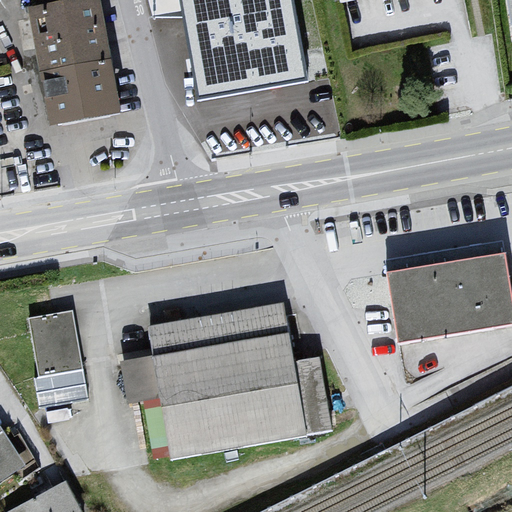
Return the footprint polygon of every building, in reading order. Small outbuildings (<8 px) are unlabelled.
[(93,4),(23,17),(47,128),(116,116),(93,4)] [(273,27),(202,38),(206,53),(197,56),(211,122),(284,107),(273,27)] [(511,310),(499,244),(380,264),(395,347),(511,326),(511,310)] [(278,307),(143,329),(148,358),(119,362),(125,407),(141,404),(149,463),(165,462),(332,433),(317,359),(290,364),(278,307)] [(71,313),(24,320),(35,413),(84,403),(71,313)] [(0,436),(0,482),(21,470),(0,436)] [(74,511),(60,487),(9,511),(74,511)]
